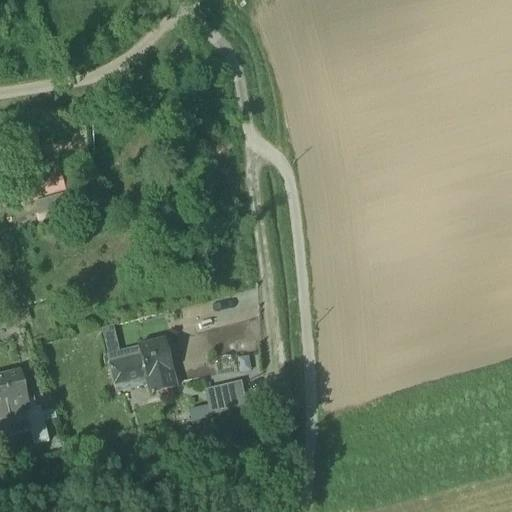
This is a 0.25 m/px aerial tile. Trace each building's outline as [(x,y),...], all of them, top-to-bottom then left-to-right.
[(43,165),(37,137),(28,139),(35,167),(43,165)] [(26,204),(64,194),(61,180),(58,169),(19,179),(26,204)] [(75,177),(61,180),(64,194),(78,190),(75,177)] [(62,197),(34,206),(38,219),(66,211),(62,197)] [(139,357),(137,350),(119,354),(112,329),(100,332),(108,365),(139,357)] [(139,357),(145,381),(171,374),(163,343),(137,350),(139,357)] [(108,365),(115,394),(147,386),(145,381),(139,357),(108,365)] [(217,361),(218,371),(229,370),(228,360),(217,361)] [(176,391),(171,374),(145,381),(147,386),(150,397),(176,391)] [(0,423),(8,421),(8,420),(27,415),(28,415),(28,414),(19,377),(0,381),(0,423)] [(208,408),(210,417),(245,409),(240,386),(205,394),(208,408)] [(210,417),(208,408),(187,413),(190,426),(211,421),(210,417)] [(28,415),(27,415),(32,433),(30,434),(33,449),(48,445),(40,411),(28,414),(28,415)] [(0,430),(3,441),(30,434),(32,433),(27,415),(8,420),(8,421),(0,423),(0,430)]
